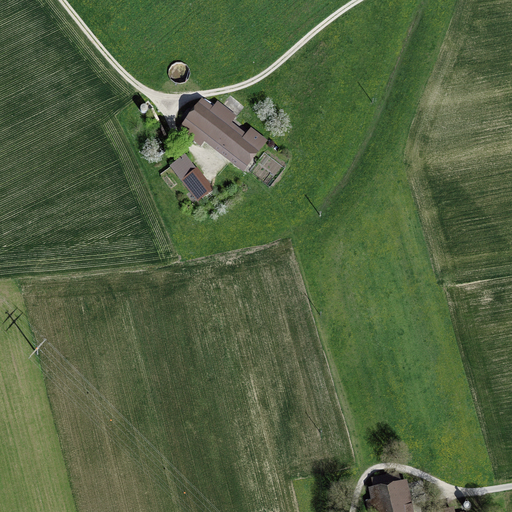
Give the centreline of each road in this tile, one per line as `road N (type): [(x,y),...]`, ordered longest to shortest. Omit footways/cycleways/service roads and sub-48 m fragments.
road 1 (track): [(356,0),(251,82),(184,98),(133,82),(62,0)]
road 2 (track): [(355,511),(364,478),(383,466),(451,490)]
